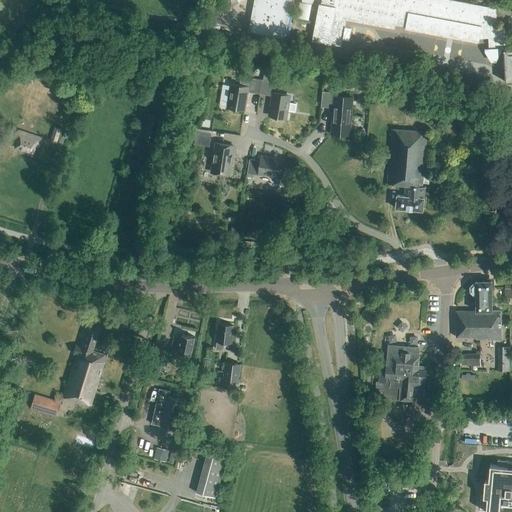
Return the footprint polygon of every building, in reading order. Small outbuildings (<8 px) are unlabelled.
[(254,0),(248,32),(284,39),(291,0),(302,0),(302,2),(312,3),(313,0),(321,0),(321,5),(319,5),(312,41),(341,47),(346,20),(394,29),(395,25),(405,27),(405,29),(478,43),(479,39),(490,38),(491,51),(498,50),(501,50),(502,50),(505,50),(511,49),(511,41),(505,42),(505,29),(496,29),(496,16),(496,10),(447,0),(254,0)] [(223,31),(222,38),(231,39),(232,32),(223,31)] [(461,82),(463,71),(447,68),(447,72),(444,71),(444,75),(446,75),(445,78),(461,82)] [(166,88),(170,75),(162,73),(158,85),(166,88)] [(247,88),(249,78),(241,76),(239,87),(231,86),(227,106),(244,109),(248,88),(247,88)] [(259,94),(262,80),(255,79),(253,93),(259,94)] [(262,80),(259,94),(266,95),(268,81),(262,80)] [(295,113),(296,104),(290,103),(291,95),(271,92),(267,117),(287,120),(288,112),(295,113)] [(350,136),(353,96),(335,95),(335,93),(329,92),(322,92),(321,106),(321,108),(332,108),(330,135),(350,136)] [(459,120),(459,109),(446,108),(446,120),(459,120)] [(162,128),(164,120),(145,115),(142,124),(144,124),(141,137),(156,141),(160,127),(162,128)] [(56,144),(61,129),(54,126),(49,141),(56,144)] [(422,211),(425,187),(422,186),(426,132),(392,129),(387,184),(405,186),(404,196),(396,195),(395,208),(422,211)] [(39,148),(42,139),(18,131),(15,139),(18,140),(15,148),(34,154),(36,147),(39,148)] [(195,138),(210,140),(211,134),(196,131),(195,138)] [(233,157),(234,147),(215,144),(211,171),(229,174),(231,157),(233,157)] [(282,178),(285,159),(261,155),(260,161),(249,159),(247,174),(245,184),(252,185),(253,175),(260,176),(260,175),(282,178)] [(180,188),(179,197),(185,198),(187,189),(180,188)] [(492,311),(491,281),(476,281),(476,283),(474,283),(470,287),(470,291),(474,295),(476,295),(476,311),(456,311),(456,337),(476,337),(476,340),(501,339),(501,311),(492,311)] [(231,343),(233,326),(219,324),(218,330),(217,330),(216,342),(217,342),(216,349),(222,350),(223,342),(231,343)] [(92,351),(98,332),(88,329),(86,337),(83,336),(79,346),(76,345),(73,353),(77,354),(64,397),(91,406),(107,355),(92,351)] [(190,356),(194,337),(182,334),(181,338),(175,337),(173,348),(178,349),(177,353),(190,356)] [(375,392),(374,398),(383,399),(412,402),(413,395),(414,387),(424,388),(426,366),(417,366),(418,356),(419,347),(388,344),(386,363),(385,372),(384,383),(384,385),(383,393),(375,392)] [(499,346),(499,354),(509,354),(509,346),(499,346)] [(160,374),(165,351),(157,349),(151,372),(160,374)] [(462,365),(482,365),(482,353),(462,353),(462,365)] [(238,383),(241,365),(225,363),(223,381),(238,383)] [(151,424),(161,426),(159,433),(172,436),(180,400),(167,397),(168,392),(159,390),(151,424)] [(30,409),(56,417),(61,402),(35,394),(30,409)] [(178,447),(173,446),(168,463),(173,464),(178,447)] [(169,450),(156,447),(153,459),(166,462),(169,450)] [(215,498),(226,460),(206,454),(196,493),(215,498)] [(511,511),(511,461),(498,460),(497,465),(490,465),(489,480),(485,480),(483,497),(487,497),(485,511),(511,511)]
